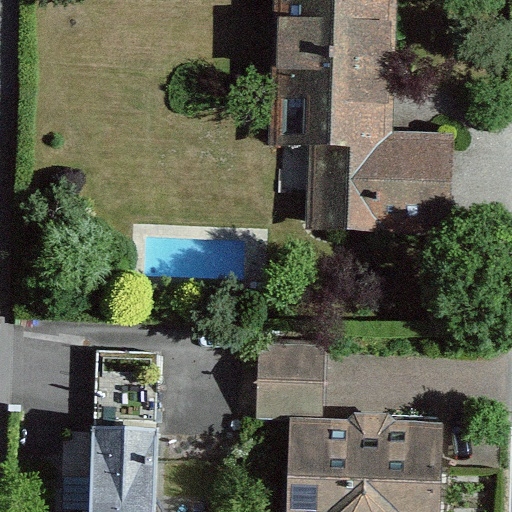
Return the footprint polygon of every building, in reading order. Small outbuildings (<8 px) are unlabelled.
[(397,0),(269,0),(266,152),(305,153),(304,238),(452,241),(454,137),(395,136),(397,0)] [(158,411),(161,352),(99,349),(97,409),(158,411)] [(261,426),(296,427),(326,428),(328,351),(263,350),(261,426)] [(326,428),(296,427),(291,511),(444,511),(448,431),(401,429),(394,422),(359,421),(352,430),(326,428)] [(159,511),(163,438),(83,434),(79,511),(159,511)]
